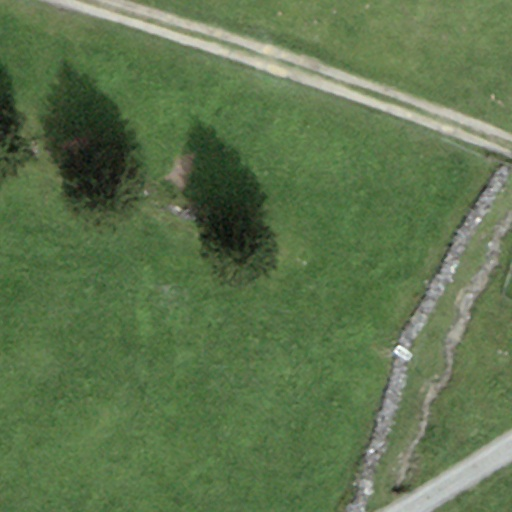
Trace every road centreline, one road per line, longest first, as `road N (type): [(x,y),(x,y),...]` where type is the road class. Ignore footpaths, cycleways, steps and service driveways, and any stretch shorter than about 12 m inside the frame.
road 1 (track): [(511,151),(79,0)]
road 2 (track): [(397,511),(511,442)]
